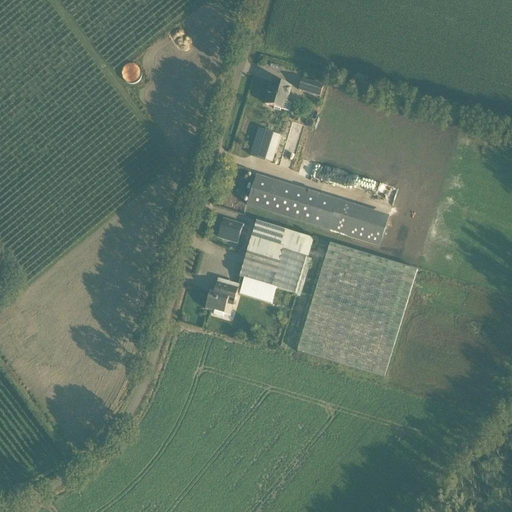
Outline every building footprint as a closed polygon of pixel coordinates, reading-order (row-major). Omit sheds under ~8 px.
[(299,91),(320,98),(323,88),(302,81),(299,91)] [(272,82),(265,105),(274,108),(274,110),(280,112),(281,110),(289,113),(291,104),(287,103),(291,88),(272,82)] [(259,130),(251,157),(264,161),(273,134),(259,130)] [(388,219),(256,179),(248,206),(309,225),(380,247),(388,219)] [(224,221),(219,238),(237,244),(243,227),(224,221)] [(240,279),(245,280),(240,295),(272,305),(277,290),(301,298),(312,260),(309,259),(314,241),(257,223),(252,241),(240,279)] [(384,379),(417,272),(330,245),(297,353),(384,379)] [(210,293),(205,310),(210,311),(214,313),(214,315),(223,318),(224,315),(231,317),(234,307),(238,290),(227,287),(217,284),(215,290),(212,289),(210,293)]
